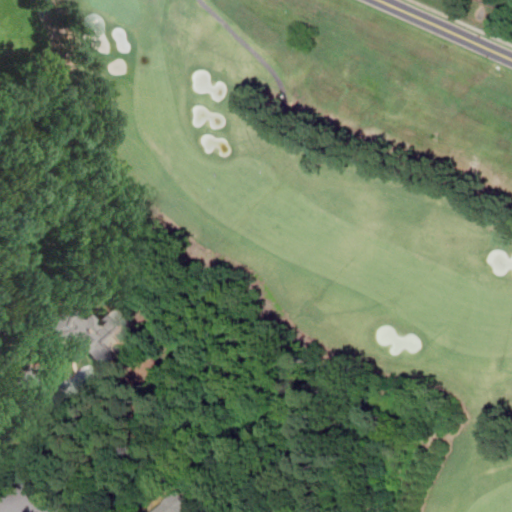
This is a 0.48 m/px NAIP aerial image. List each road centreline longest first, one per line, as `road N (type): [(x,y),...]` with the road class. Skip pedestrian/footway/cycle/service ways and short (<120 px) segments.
road 1 (track): [(511,206),(420,162),(300,125),(267,66),(201,0)]
road 2 (tertiary): [(383,0),(511,58)]
